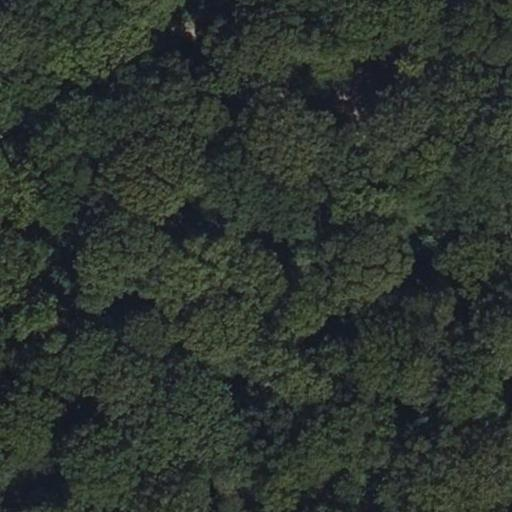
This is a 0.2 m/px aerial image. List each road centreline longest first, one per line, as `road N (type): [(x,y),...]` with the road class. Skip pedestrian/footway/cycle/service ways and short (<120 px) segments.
road 1 (track): [(169,22),(511,233)]
road 2 (track): [(0,135),(169,22)]
